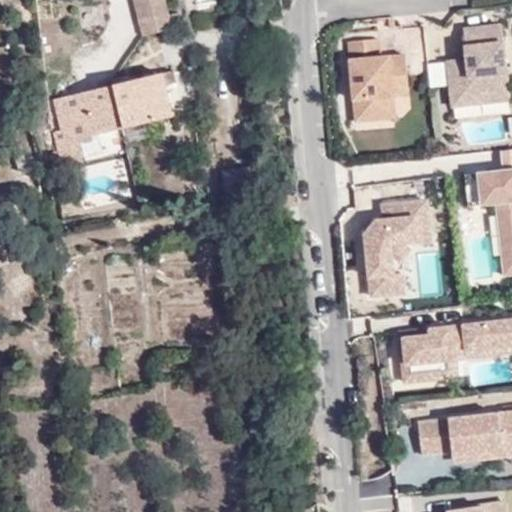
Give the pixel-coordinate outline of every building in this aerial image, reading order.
[(174,0),(143,0),(147,16),(176,8),(174,0)] [(151,33),(181,24),(176,8),(147,16),(151,33)] [(506,84),(500,22),(462,26),(467,59),(446,61),(451,105),(483,101),(482,87),(506,84)] [(379,37),(346,40),(353,121),(385,118),(383,97),(393,96),(393,88),(407,86),(404,52),(380,55),(379,37)] [(169,70),(111,86),(120,131),(120,132),(181,116),(169,70)] [(483,101),(508,98),(506,84),(482,87),(483,101)] [(120,131),(111,86),(60,99),(67,127),(60,129),(65,148),(59,149),(63,168),(90,162),(86,140),(120,132),(120,131)] [(393,88),(393,96),(408,95),(407,86),(393,88)] [(385,118),(394,118),(393,96),(383,97),(385,118)] [(511,166),(458,173),(461,205),(489,202),(497,274),(511,272),(511,166)] [(403,239),(405,237),(421,235),(418,199),(376,203),(376,214),(368,215),(354,231),(360,293),(395,289),(392,252),(395,249),(403,239)] [(511,319),(403,332),(409,380),(440,376),(438,358),(458,356),(511,350),(511,319)] [(458,356),(438,358),(440,376),(461,374),(458,356)] [(505,380),(504,360),(473,362),(474,382),(505,380)] [(511,404),(506,405),(507,411),(452,418),(421,421),(425,454),(458,450),(458,455),(465,460),(510,456),(509,443),(511,442),(511,404)] [(510,511),(509,502),(452,511),(451,511),(510,511)]
